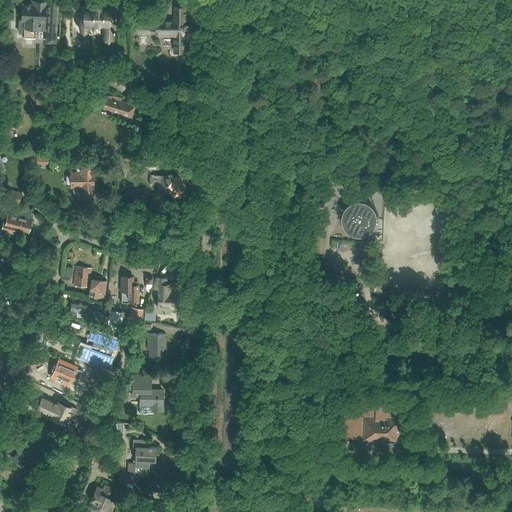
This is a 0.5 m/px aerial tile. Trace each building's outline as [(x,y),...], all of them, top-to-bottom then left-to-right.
[(36,29),(41,29),(41,30),(46,31),(45,43),(56,43),(57,23),(60,23),(61,3),(50,2),(49,14),(45,14),(45,2),(31,1),(31,4),(22,4),(21,6),(20,7),(20,10),(21,12),(21,19),(18,19),(18,32),(23,33),(23,38),(24,38),(24,41),(34,41),(34,38),(35,38),(36,29)] [(78,18),(79,19),(79,24),(79,28),(81,31),(83,34),(85,31),(87,29),(88,25),(103,26),(102,41),(114,41),(115,8),(113,8),(113,6),(109,6),(105,6),(104,8),(102,7),(99,7),(97,7),(94,7),(91,7),(89,7),(88,5),(84,5),(80,5),(79,11),(79,12),(78,13),(78,14),(78,16),(78,18)] [(174,20),(157,20),(157,36),(174,36),(174,52),(186,52),(186,38),(191,39),(192,25),(186,25),(187,7),(175,7),(174,20)] [(146,24),(139,24),(136,24),(136,34),(150,34),(150,24),(146,24)] [(193,78),(187,74),(184,80),(190,84),(193,78)] [(127,82),(114,75),(109,85),(110,85),(109,86),(121,92),(127,82)] [(36,92),(29,92),(30,100),(28,100),(29,108),(42,106),(40,93),(37,94),(36,92)] [(126,117),(126,116),(132,118),(135,106),(106,97),(102,109),(126,117)] [(36,154),(35,164),(47,164),(48,154),(36,154)] [(155,164),(150,164),(150,160),(146,160),(145,168),(150,168),(149,169),(155,170),(155,164)] [(79,201),(84,200),(84,201),(96,199),(94,189),(93,165),(79,165),(79,172),(69,172),(70,188),(72,188),(73,193),(75,193),(76,198),(76,199),(77,200),(78,200),(79,201)] [(157,186),(157,193),(174,194),(173,198),(183,198),(184,180),(179,180),(179,177),(175,177),(172,175),(168,175),(167,176),(149,175),(149,186),(157,186)] [(7,189),(5,200),(18,204),(21,193),(7,189)] [(355,236),(359,236),(364,236),(369,233),(373,230),(375,226),(376,221),(376,216),(375,211),(372,207),(368,204),(364,202),(359,201),(354,202),(350,204),(347,207),(344,211),(342,215),(342,220),(343,225),(344,228),(347,232),(351,234),(355,236)] [(112,213),(112,202),(102,203),(102,214),(112,213)] [(28,233),(31,221),(17,217),(19,210),(15,209),(13,216),(8,214),(6,221),(3,221),(1,231),(13,234),(14,229),(28,233)] [(132,233),(141,234),(142,221),(134,220),(132,233)] [(81,227),(86,233),(91,228),(86,222),(81,227)] [(312,253),(325,253),(326,223),(314,223),(312,253)] [(72,285),(87,287),(90,268),(76,267),(72,285)] [(133,278),(121,277),(120,303),(133,304),(135,305),(135,304),(137,304),(138,286),(132,286),(133,278)] [(155,277),(151,288),(158,289),(156,306),(172,308),(174,308),(175,293),(170,292),(170,284),(165,284),(166,278),(155,277)] [(91,278),(88,296),(94,297),(93,300),(97,300),(98,298),(104,298),(107,281),(91,278)] [(70,311),(77,312),(76,318),(86,319),(87,304),(71,301),(70,311)] [(131,306),(128,322),(140,324),(143,309),(131,306)] [(144,320),(154,321),(155,312),(145,311),(144,320)] [(92,312),(92,320),(102,321),(103,314),(92,312)] [(117,341),(94,333),(92,339),(93,340),(90,349),(88,348),(88,349),(85,348),(82,357),(78,355),(78,356),(107,366),(111,357),(107,356),(108,354),(110,355),(112,349),(110,348),(111,346),(114,348),(117,341)] [(149,357),(162,357),(163,349),(165,349),(165,334),(148,334),(147,350),(149,350),(149,357)] [(59,360),(51,377),(69,385),(70,383),(75,386),(81,371),(76,369),(77,367),(59,360)] [(131,376),(131,398),(139,398),(139,406),(138,413),(151,413),(151,411),(161,411),(161,405),(162,405),(162,391),(150,390),(150,376),(131,376)] [(345,415),(344,439),(399,441),(400,441),(402,398),(364,397),(345,415)] [(41,398),(36,409),(51,415),(50,418),(62,424),(70,407),(57,402),(56,405),(41,398)] [(111,419),(99,414),(94,424),(103,428),(100,434),(109,438),(112,432),(106,429),(111,419)] [(50,441),(37,435),(35,434),(27,451),(19,447),(13,459),(25,465),(24,468),(30,471),(39,451),(44,454),(50,441)] [(56,435),(50,448),(58,452),(64,439),(56,435)] [(62,451),(80,459),(85,448),(67,440),(62,451)] [(132,440),(132,447),(135,447),(134,460),(135,460),(141,460),(141,467),(148,468),(149,461),(154,461),(155,447),(150,447),(150,441),(132,440)] [(89,465),(109,474),(114,462),(95,453),(89,465)] [(52,479),(46,493),(59,498),(65,485),(52,479)] [(102,489),(97,486),(88,505),(102,511),(110,511),(115,503),(107,498),(112,488),(105,485),(102,489)] [(120,502),(128,502),(128,492),(120,491),(120,502)]
